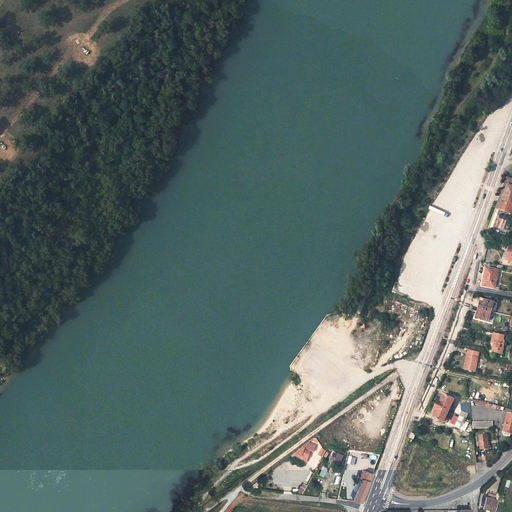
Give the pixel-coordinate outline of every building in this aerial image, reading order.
[(511,214),(511,210),(511,186),(508,185),(499,209),(511,214)] [(505,235),(510,214),(498,210),(492,231),(505,235)] [(482,285),(494,287),(498,270),(486,268),(482,285)] [(476,317),(488,320),(493,302),(481,299),(476,317)] [(492,351),(498,353),(498,349),(502,350),(504,341),(503,339),(504,336),(493,333),(492,342),(494,342),(492,351)] [(465,368),(475,370),(479,352),(468,350),(465,368)] [(443,395),(441,399),(440,401),(438,400),(436,404),(447,410),(449,406),(450,406),(453,399),(443,395)] [(504,407),(476,400),(475,404),(500,410),(500,409),(503,410),(504,407)] [(436,411),(435,413),(433,417),(443,422),(447,414),(445,414),(447,410),(436,404),(433,410),(436,411)] [(511,434),(511,414),(507,413),(503,432),(504,432),(504,435),(510,437),(511,434)] [(465,421),(466,418),(460,415),(457,420),(461,422),(459,428),(465,431),(469,423),(465,421)] [(480,449),(488,448),(486,434),(478,435),(480,449)] [(307,459),(310,451),(302,447),(295,453),(307,459)] [(332,452),(329,461),(340,464),(343,455),(332,452)] [(478,470),(477,465),(477,463),(467,466),(469,473),(478,470)] [(322,469),(319,476),(324,478),(327,471),(322,469)] [(353,501),(361,502),(365,494),(372,474),(362,470),(359,477),(362,479),(353,501)] [(302,483),(298,492),(302,494),(307,486),(302,483)] [(481,494),(478,507),(494,511),(496,500),(495,500),(496,496),(488,493),(487,498),(485,497),(484,501),(483,501),(485,493),(481,492),(481,494)]
